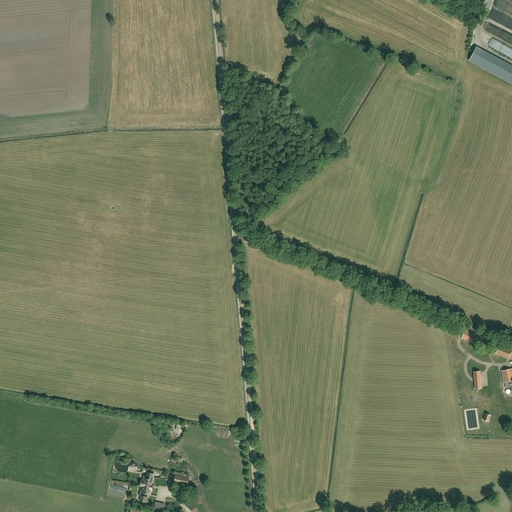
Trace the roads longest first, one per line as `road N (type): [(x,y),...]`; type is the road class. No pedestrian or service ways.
road 1 (track): [(511,346),(234,233)]
road 2 (track): [(234,233),(258,511)]
road 3 (track): [(215,0),(234,233)]
